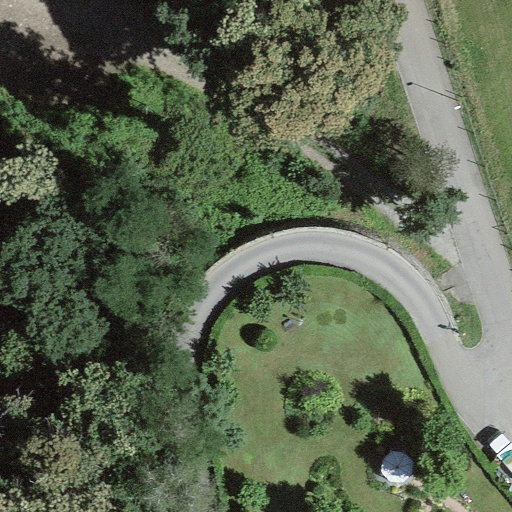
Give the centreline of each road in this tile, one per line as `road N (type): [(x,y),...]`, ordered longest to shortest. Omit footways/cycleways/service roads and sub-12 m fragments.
road 1 (track): [(34,10),(335,107),(367,154),(485,271)]
road 2 (residential): [(399,0),(505,343),(511,408)]
